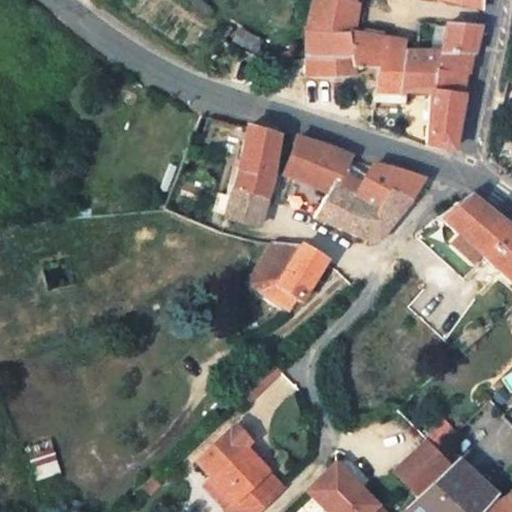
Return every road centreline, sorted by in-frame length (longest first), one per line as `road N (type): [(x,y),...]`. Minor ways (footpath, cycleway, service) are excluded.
road 1 (tertiary): [(58,0),(120,49),(203,93),(445,163)]
road 2 (residential): [(372,268),(297,370),(347,435)]
road 3 (unclassified): [(481,0),(445,163)]
road 4 (residential): [(445,163),(372,268)]
